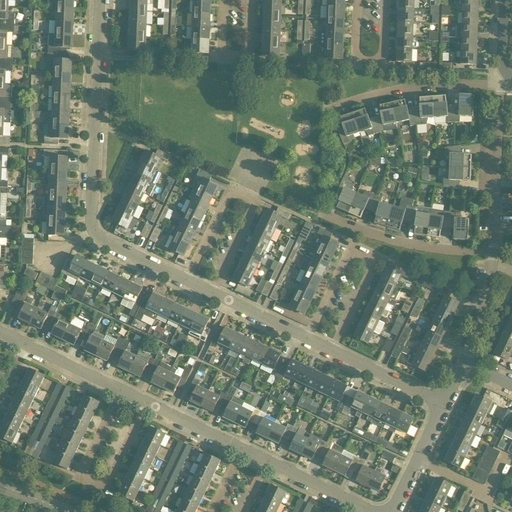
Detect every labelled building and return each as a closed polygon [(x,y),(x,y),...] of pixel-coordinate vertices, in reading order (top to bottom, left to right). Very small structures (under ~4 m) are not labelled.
[(56,0),(56,8),(73,9),(73,0),(56,0)] [(146,0),(130,0),(130,11),(146,12),(146,0)] [(414,0),(398,0),(398,9),(414,10),(414,0)] [(462,0),(462,12),(478,13),(478,0),(462,0)] [(193,14),(210,14),(210,1),(193,1),(193,14)] [(281,4),(264,4),(264,17),(280,18),(281,4)] [(7,7),(0,6),(0,19),(0,20),(0,26),(14,26),(14,14),(7,14),(7,7)] [(344,7),(327,7),(327,20),(344,20),(344,7)] [(56,21),(72,22),(73,9),(56,8),(56,21)] [(414,10),(398,9),(397,22),(413,23),(413,16),(420,17),(423,15),(423,10),(414,10)] [(146,12),(130,11),(129,24),(146,25),(146,12)] [(478,13),(462,12),(462,25),(477,26),(478,13)] [(210,14),(193,14),(192,27),(209,27),(210,14)] [(280,18),(264,17),(263,30),(280,31),(280,18)] [(344,20),(327,20),(326,32),(343,33),(344,20)] [(55,34),(72,35),(72,22),(56,21),(55,34)] [(309,22),(305,21),(305,32),(309,32),(324,33),(324,30),(309,29),(309,22)] [(413,23),(397,22),(397,36),(413,36),(413,23)] [(146,25),(129,24),(129,37),(145,38),(146,25)] [(477,39),(477,26),(462,25),(456,25),(455,38),(461,39),(461,38),(477,39)] [(0,45),(6,46),(6,33),(14,33),(14,32),(18,32),(18,27),(14,27),(14,26),(0,26),(0,27),(0,45)] [(209,27),(192,27),(192,40),(209,40),(209,27)] [(280,31),(263,30),(262,43),(279,43),(280,31)] [(343,33),(326,32),(326,45),(343,46),(343,33)] [(72,35),(55,34),(48,34),(48,53),(61,54),(61,48),(71,48),(72,35)] [(413,36),(397,36),(396,49),(412,49),(413,36)] [(145,38),(129,37),(128,51),(138,51),(138,58),(151,58),(152,51),(145,51),(145,38)] [(460,51),(476,52),(477,39),(461,38),(461,39),(460,51)] [(209,40),(192,40),(191,53),(184,53),(184,60),(198,60),(198,53),(208,54),(209,40)] [(279,43),(262,43),(262,56),(272,56),(271,63),(285,64),(285,57),(279,57),(279,43)] [(6,46),(0,45),(0,64),(12,65),(13,59),(5,59),(6,46)] [(343,46),(326,45),(325,59),(318,59),(318,65),(332,65),(332,59),(342,60),(343,46)] [(412,49),(396,49),(396,62),(411,63),(412,49)] [(476,52),(460,51),(460,58),(454,58),(454,64),(475,65),(476,52)] [(54,73),(70,74),(71,60),(61,60),(61,54),(48,53),(47,72),(54,73)] [(0,84),(4,85),(4,84),(5,71),(14,72),(15,66),(12,66),(12,65),(0,64),(0,84)] [(53,86),(70,87),(70,74),(54,73),(53,86)] [(4,85),(0,84),(0,103),(11,104),(12,85),(4,84),(4,85)] [(39,86),(35,86),(35,85),(31,85),(30,95),(39,95),(39,86)] [(53,99),(69,100),(70,87),(53,86),(53,99)] [(432,97),(434,118),(447,117),(447,123),(453,123),(453,110),(447,110),(445,96),(432,97)] [(453,110),(453,123),(459,123),(460,117),(473,117),(473,111),(475,111),(475,102),(473,102),(474,96),(460,96),(460,110),(453,110)] [(414,113),(416,125),(427,125),(428,118),(434,118),(432,97),(419,98),(421,112),(414,113)] [(69,100),(53,99),(52,112),(69,113),(69,100)] [(392,103),(396,123),(409,121),(410,127),(416,125),(414,113),(408,114),(405,100),(392,103)] [(0,123),(3,123),(10,124),(11,104),(0,103),(0,123)] [(376,121),(379,133),(397,129),(396,123),(392,103),(379,105),(382,119),(376,121)] [(352,113),(359,133),(365,131),(368,137),(379,133),(376,121),(369,123),(365,109),(352,113)] [(69,113),(52,112),(51,125),(68,126),(69,113)] [(359,133),(352,113),(340,118),(345,131),(338,133),(343,145),(354,141),(353,135),(359,133)] [(9,137),(2,136),(3,123),(0,123),(0,142),(9,143),(9,137)] [(57,145),(58,139),(68,139),(68,126),(51,125),(44,125),(44,144),(57,145)] [(450,168),(471,168),(471,155),(460,155),(461,146),(445,148),(444,154),(450,155),(450,168)] [(0,148),(0,168),(1,168),(1,155),(8,156),(9,149),(0,148)] [(43,157),(50,157),(50,170),(66,171),(67,157),(57,157),(57,151),(44,150),(43,157)] [(140,163),(155,170),(161,158),(167,161),(170,156),(157,150),(155,155),(146,151),(140,163)] [(155,170),(140,163),(134,175),(149,182),(155,170)] [(471,168),(450,168),(450,173),(443,175),(443,187),(459,190),(459,181),(470,181),(471,168)] [(49,183),(66,184),(66,171),(50,170),(49,183)] [(197,190),(212,198),(218,186),(208,181),(211,176),(199,170),(196,175),(203,178),(197,190)] [(149,182),(134,175),(129,186),(144,194),(149,182)] [(345,176),(342,181),(336,193),(342,195),(336,208),(348,214),(357,194),(351,192),(353,186),(350,178),(345,176)] [(173,183),(169,181),(165,190),(169,192),(173,183)] [(49,196),(65,197),(66,184),(49,183),(49,196)] [(144,194),(129,186),(123,198),(138,205),(144,194)] [(161,198),(165,200),(169,192),(165,190),(161,198)] [(212,198),(197,190),(191,202),(206,209),(212,198)] [(372,208),(376,196),(371,194),(365,191),(362,197),(357,194),(348,214),(360,219),(366,206),(372,208)] [(167,202),(171,204),(176,195),(172,193),(167,202)] [(48,209),(65,210),(65,197),(49,196),(48,209)] [(387,227),(393,207),(380,204),(382,198),(376,196),(372,208),(378,210),(374,224),(387,227)] [(410,219),(412,207),(414,200),(402,197),(398,209),(393,207),(387,227),(399,231),(403,217),(410,219)] [(138,205),(123,198),(117,210),(132,217),(138,205)] [(186,214),(201,221),(206,209),(191,202),(186,214)] [(158,215),(162,206),(158,205),(154,213),(158,215)] [(427,236),(430,216),(417,214),(418,208),(412,207),(410,219),(416,220),(414,234),(427,236)] [(168,210),(164,208),(160,216),(165,218),(164,218),(168,220),(170,217),(166,215),(168,210)] [(261,221),(276,228),(281,217),(288,220),(290,214),(278,208),(275,213),(266,209),(261,221)] [(48,222),(64,223),(65,210),(48,209),(42,209),(42,216),(48,216),(48,222)] [(448,225),(450,213),(444,212),(431,209),(430,216),(427,236),(439,239),(442,224),(448,225)] [(132,217),(117,210),(112,222),(127,229),(132,217)] [(149,221),(154,223),(158,215),(154,213),(149,221)] [(450,213),(448,225),(455,226),(454,240),(468,241),(468,234),(470,235),(470,226),(468,226),(469,220),(462,219),(461,213),(450,213)] [(180,226),(195,233),(201,221),(186,214),(180,226)] [(160,227),(164,218),(165,218),(160,216),(156,225),(160,227)] [(276,228),(261,221),(255,233),(270,240),(276,228)] [(64,223),(48,222),(47,235),(64,236),(64,223)] [(304,227),(311,230),(313,226),(306,222),(304,227)] [(146,239),(152,227),(146,224),(140,236),(146,239)] [(0,238),(5,239),(6,234),(11,234),(12,233),(12,227),(0,226),(0,238)] [(195,233),(180,226),(174,237),(189,244),(195,233)] [(161,231),(155,228),(149,240),(155,243),(161,231)] [(318,248),(333,256),(338,244),(330,239),(332,234),(320,228),(317,234),(323,237),(318,248)] [(270,240),(255,233),(249,244),(264,252),(270,240)] [(189,244),(174,237),(168,249),(183,256),(189,244)] [(264,252),(249,244),(244,256),(259,263),(264,252)] [(281,256),(285,258),(290,249),(286,247),(281,256)] [(333,256),(318,248),(312,260),(327,267),(333,256)] [(21,258),(33,259),(33,251),(21,250),(21,258)] [(288,259),(292,261),(296,253),(293,251),(288,259)] [(76,256),(72,263),(67,261),(61,273),(78,281),(80,277),(79,277),(87,261),(76,256)] [(259,263),(244,256),(238,268),(253,275),(259,263)] [(327,267),(312,260),(306,272),(321,279),(327,267)] [(87,261),(79,277),(80,277),(91,282),(98,266),(87,261)] [(98,266),(91,282),(101,287),(109,272),(98,266)] [(253,275),(238,268),(232,280),(247,287),(253,275)] [(426,279),(402,268),(399,275),(401,275),(423,286),(426,279)] [(34,281),(38,274),(26,269),(23,275),(34,281)] [(381,280),(400,289),(403,285),(398,282),(401,275),(399,275),(387,269),(381,280)] [(41,285),(46,275),(41,272),(35,283),(38,284),(41,285)] [(109,272),(101,287),(112,293),(120,277),(109,272)] [(321,279),(306,272),(301,284),(316,291),(321,279)] [(281,274),(277,283),(281,285),(285,276),(281,274)] [(46,275),(41,285),(46,288),(52,277),(46,275)] [(47,288),(52,291),(57,280),(52,277),(46,288),(47,288)] [(120,277),(112,293),(123,298),(131,282),(120,277)] [(434,291),(437,284),(426,279),(423,286),(434,291)] [(400,289),(381,280),(376,291),(395,301),(395,300),(400,289)] [(267,297),(273,284),(267,281),(261,294),(267,297)] [(131,282),(123,298),(134,303),(132,308),(138,310),(144,298),(139,295),(142,288),(131,282)] [(38,284),(36,292),(42,296),(47,288),(46,288),(41,285),(38,284)] [(316,291),(301,284),(295,295),(310,303),(316,291)] [(275,301),(281,289),(276,286),(270,298),(275,301)] [(67,291),(60,288),(57,294),(63,296),(64,297),(67,291)] [(29,324),(37,308),(31,306),(34,299),(33,295),(24,291),(22,297),(22,296),(16,309),(21,312),(18,319),(29,324)] [(384,309),(387,304),(394,307),(397,301),(395,300),(395,301),(376,291),(370,303),(384,309)] [(16,293),(10,306),(16,309),(22,296),(16,293)] [(77,293),(75,299),(81,302),(84,296),(77,293)] [(157,314),(165,299),(153,293),(149,300),(144,298),(138,310),(134,318),(141,321),(143,315),(154,321),(157,314)] [(439,308),(453,315),(459,303),(438,293),(435,299),(442,302),(439,308)] [(310,303),(295,295),(289,307),(304,315),(310,303)] [(88,305),(90,299),(84,296),(81,302),(88,305)] [(165,299),(157,314),(168,319),(176,304),(165,299)] [(413,303),(406,299),(403,305),(410,308),(413,303)] [(379,321),(381,316),(386,318),(389,312),(384,309),(370,303),(365,314),(379,321)] [(99,304),(97,309),(103,312),(106,307),(99,304)] [(176,304),(168,319),(179,325),(186,309),(176,304)] [(422,307),(416,304),(413,309),(420,313),(422,307)] [(37,308),(29,324),(40,330),(44,322),(49,325),(55,312),(57,307),(52,305),(48,314),(37,308)] [(401,311),(407,314),(410,308),(403,305),(401,311)] [(453,315),(439,308),(433,305),(430,310),(437,313),(434,319),(448,326),(453,315)] [(110,315),(112,310),(106,307),(103,312),(110,315)] [(186,309),(179,325),(190,330),(198,314),(186,309)] [(410,315),(417,318),(420,313),(413,309),(410,315)] [(62,340),(70,325),(59,319),(61,315),(55,312),(49,325),(54,328),(51,335),(62,340)] [(97,312),(91,324),(97,327),(102,315),(100,314),(97,312)] [(198,314),(190,330),(188,335),(205,343),(211,330),(205,327),(209,320),(198,314)] [(365,314),(359,325),(373,332),(379,335),(385,324),(379,321),(365,314)] [(448,326),(434,319),(431,325),(423,322),(421,327),(428,331),(442,338),(448,326)] [(70,325),(62,340),(73,346),(77,339),(82,341),(90,324),(85,321),(81,330),(70,325)] [(402,325),(395,322),(393,328),(399,331),(402,325)] [(95,356),(103,340),(93,335),(97,327),(90,324),(82,341),(87,344),(84,351),(95,356)] [(368,344),(373,332),(359,325),(354,337),(368,344)] [(412,330),(405,326),(402,332),(409,335),(412,330)] [(423,342),(437,349),(442,338),(428,331),(421,327),(418,326),(415,330),(426,336),(423,342)] [(229,349),(236,333),(225,327),(221,335),(216,332),(210,345),(216,348),(218,344),(229,349)] [(396,338),(399,331),(393,328),(390,333),(391,334),(391,336),(396,338)] [(155,331),(152,336),(159,339),(161,334),(155,331)] [(511,334),(505,331),(499,342),(511,348),(511,334)] [(409,335),(402,332),(397,343),(404,347),(409,335)] [(180,333),(176,341),(174,346),(181,349),(183,344),(187,336),(180,333)] [(236,333),(229,349),(240,354),(247,338),(236,333)] [(165,342),(167,337),(161,334),(159,339),(165,342)] [(103,340),(95,356),(107,362),(110,355),(115,357),(124,340),(118,337),(114,346),(103,340)] [(247,338),(240,354),(245,357),(242,362),(248,365),(251,359),(258,344),(247,338)] [(382,350),(389,353),(394,342),(387,339),(382,350)] [(136,356),(126,351),(130,343),(124,340),(115,357),(121,360),(117,367),(129,372),(136,356)] [(437,349),(423,342),(417,353),(431,360),(437,349)] [(511,348),(499,342),(494,354),(508,361),(510,357),(511,357),(511,348)] [(417,353),(404,347),(397,343),(391,354),(398,357),(401,352),(410,356),(407,363),(426,372),(431,360),(417,353)] [(262,365),(269,349),(258,344),(251,359),(262,365)] [(269,349),(262,365),(260,370),(271,375),(271,374),(276,377),(282,365),(277,362),(281,354),(269,349)] [(136,356),(129,372),(140,378),(143,371),(149,373),(155,360),(150,358),(151,356),(145,353),(144,355),(138,352),(136,356)] [(162,388),(169,372),(172,368),(161,363),(164,357),(157,354),(155,360),(149,373),(154,376),(150,383),(162,388)] [(210,355),(206,361),(212,364),(216,357),(210,355)] [(295,381),(303,365),(292,360),(288,367),(282,365),(276,377),(282,380),(284,376),(295,381)] [(227,365),(224,371),(230,374),(233,368),(227,365)] [(303,365),(295,381),(306,386),(314,370),(303,365)] [(169,372),(162,388),(173,394),(176,387),(182,389),(188,376),(191,370),(186,367),(181,378),(175,375),(177,370),(172,368),(169,372)] [(237,377),(240,371),(233,368),(230,374),(237,377)] [(24,380),(39,388),(45,376),(29,369),(24,380)] [(314,370),(306,386),(317,392),(325,376),(314,370)] [(325,376),(317,392),(328,397),(336,381),(325,376)] [(247,378),(245,384),(253,388),(256,383),(247,378)] [(201,407),(208,391),(198,386),(200,382),(194,379),(188,392),(193,394),(189,402),(201,407)] [(18,392),(34,399),(39,388),(24,380),(18,392)] [(336,381),(328,397),(339,402),(335,411),(339,412),(335,421),(337,422),(343,409),(349,397),(344,394),(347,386),(336,381)] [(58,383),(54,391),(53,394),(57,396),(62,385),(58,383)] [(66,387),(65,391),(61,398),(65,400),(71,389),(66,387)] [(208,391),(201,407),(212,413),(215,405),(221,408),(227,395),(221,393),(219,397),(208,391)] [(234,423),(241,407),(231,402),(233,398),(231,397),(234,393),(229,391),(227,395),(221,408),(226,410),(223,418),(234,423)] [(13,403),(28,410),(34,399),(18,392),(13,403)] [(280,394),(277,400),(285,403),(288,396),(289,394),(285,392),(283,396),(280,394)] [(362,413),(369,397),(358,392),(354,399),(349,397),(343,409),(349,412),(351,408),(357,411),(355,416),(359,418),(362,413)] [(52,407),(53,404),(57,396),(53,394),(47,405),(52,407)] [(79,407),(94,414),(99,402),(84,395),(79,407)] [(471,407),(486,414),(487,414),(489,415),(495,404),(476,395),(471,407)] [(291,406),(293,404),(295,399),(288,396),(285,403),(291,406)] [(369,397),(362,413),(368,416),(366,421),(371,423),(373,418),(380,402),(369,397)] [(61,398),(59,402),(56,409),(60,412),(65,400),(61,398)] [(310,405),(311,403),(305,400),(301,408),(308,411),(311,406),(310,405)] [(314,414),(317,409),(315,408),(318,406),(314,400),(313,401),(311,404),(312,406),(311,406),(308,411),(314,414)] [(259,426),(256,434),(267,439),(275,423),(264,418),(266,414),(270,404),(265,402),(260,411),(254,424),(259,426)] [(373,418),(380,421),(377,426),(382,428),(384,423),(391,408),(380,402),(373,418)] [(8,414),(23,421),(28,410),(13,403),(8,414)] [(241,407),(234,423),(245,429),(249,421),(254,424),(260,411),(244,403),(242,407),(241,407)] [(46,419),(48,415),(52,407),(47,405),(42,416),(46,419)] [(94,414),(79,407),(73,418),(89,425),(94,414)] [(486,414),(471,407),(465,417),(481,425),(486,414)] [(384,423),(390,427),(388,431),(393,433),(395,429),(402,413),(391,408),(384,423)] [(56,409),(54,413),(50,421),(55,423),(60,412),(56,409)] [(499,420),(505,423),(511,412),(505,409),(499,420)] [(402,413),(395,429),(406,434),(414,419),(402,413)] [(2,425),(18,432),(23,421),(8,414),(2,425)] [(41,430),(43,426),(46,419),(42,416),(36,428),(41,430)] [(481,425),(465,417),(460,428),(476,436),(481,425)] [(89,425),(73,418),(68,429),(83,436),(89,425)] [(505,423),(499,420),(496,427),(502,430),(505,423)] [(50,421),(48,424),(45,432),(49,434),(55,423),(50,421)] [(308,439),(303,437),(305,431),(300,429),(301,425),(296,422),(293,427),(287,440),(293,442),(289,450),(300,455),(308,439)] [(275,423),(267,439),(278,444),(282,437),(287,440),(293,427),(287,424),(286,428),(275,423)] [(18,432),(2,425),(0,429),(0,438),(12,444),(18,432)] [(145,439),(160,446),(166,434),(150,427),(145,439)] [(355,427),(352,432),(363,438),(366,432),(355,427)] [(36,441),(37,437),(41,430),(36,428),(31,439),(36,441)] [(476,436),(460,428),(455,439),(470,447),(476,436)] [(83,436),(68,429),(63,440),(78,447),(83,436)] [(45,432),(43,435),(40,443),(44,445),(48,446),(51,439),(47,438),(49,434),(45,432)] [(366,432),(363,438),(374,443),(377,438),(366,432)] [(308,439),(300,455),(312,461),(315,453),(321,456),(327,443),(326,443),(321,441),(322,440),(310,434),(308,439)] [(495,445),(498,439),(493,436),(489,443),(495,445)] [(385,448),(388,442),(382,439),(378,437),(377,438),(374,443),(385,448)] [(29,455),(32,449),(36,450),(40,443),(36,441),(31,439),(24,453),(29,455)] [(140,450),(155,457),(160,446),(145,439),(140,450)] [(334,471),(341,455),(344,451),(344,449),(333,444),(334,442),(328,439),(326,443),(327,443),(321,456),(326,458),(322,466),(334,471)] [(470,447),(455,439),(449,450),(465,458),(470,447)] [(78,447),(63,440),(57,451),(72,459),(78,447)] [(179,441),(176,448),(174,452),(178,454),(184,443),(179,441)] [(388,442),(385,448),(397,454),(400,448),(388,442)] [(37,459),(40,452),(44,445),(40,443),(36,450),(33,457),(37,459)] [(187,445),(185,449),(181,456),(186,458),(192,447),(187,445)] [(485,452),(497,458),(500,452),(487,446),(485,452)] [(134,461),(150,468),(155,457),(140,450),(134,461)] [(465,458),(449,450),(444,462),(460,469),(465,458)] [(72,459),(57,451),(52,463),(67,470),(72,459)] [(341,455),(334,471),(345,477),(348,469),(354,472),(360,459),(344,451),(341,455)] [(392,463),(396,456),(384,451),(381,457),(392,463)] [(173,466),(178,454),(174,452),(168,464),(173,466)] [(363,452),(360,459),(365,462),(369,455),(363,452)] [(482,457),(494,464),(497,458),(485,452),(482,457)] [(199,465),(214,472),(220,461),(205,453),(199,465)] [(181,456),(180,460),(176,467),(181,470),(186,458),(181,456)] [(479,463),(492,469),(494,464),(482,457),(479,463)] [(367,487),(374,471),(364,466),(366,462),(360,459),(354,472),(359,474),(355,482),(367,487)] [(129,472),(144,479),(150,468),(134,461),(129,472)] [(477,468),(489,474),(492,469),(479,463),(477,468)] [(167,477),(173,466),(168,464),(163,475),(167,477)] [(214,472),(199,465),(194,476),(209,483),(214,472)] [(176,467),(174,471),(171,479),(175,481),(181,470),(176,467)] [(374,471),(367,487),(378,493),(386,477),(380,474),(382,471),(376,468),(374,471)] [(489,474),(477,468),(474,473),(487,479),(489,474)] [(124,483),(139,491),(144,479),(129,472),(124,483)] [(484,485),(487,479),(474,473),(471,479),(484,485)] [(162,488),(167,477),(163,475),(158,486),(162,488)] [(209,483),(194,476),(189,487),(204,494),(209,483)] [(430,489),(446,497),(452,485),(436,478),(430,489)] [(171,479),(169,482),(165,490),(170,492),(175,481),(171,479)] [(139,491),(124,483),(118,495),(133,502),(139,491)] [(265,496),(280,504),(286,492),(271,485),(265,496)] [(157,499),(158,496),(162,488),(158,486),(152,497),(157,499)] [(204,494),(189,487),(183,498),(198,505),(204,494)] [(446,497),(430,489),(425,500),(441,508),(446,497)] [(165,490),(164,493),(160,501),(164,503),(170,492),(165,490)] [(459,503),(465,506),(471,495),(464,492),(459,503)] [(260,508),(268,511),(276,511),(280,504),(265,496),(260,508)] [(146,511),(150,511),(153,507),(157,499),(152,497),(145,511),(146,511)] [(195,511),(198,505),(183,498),(178,509),(183,511),(195,511)] [(299,499),(296,506),(294,510),(297,511),(298,511),(304,501),(299,499)] [(438,511),(441,508),(425,500),(420,511),(421,511),(438,511)] [(160,501),(157,508),(154,511),(160,511),(164,503),(160,501)] [(309,511),(313,505),(308,503),(303,511),(309,511)] [(462,511),(465,506),(459,503),(456,509),(461,511),(462,511)]
